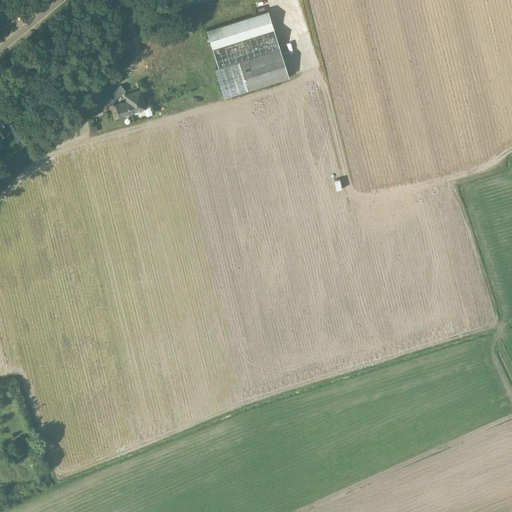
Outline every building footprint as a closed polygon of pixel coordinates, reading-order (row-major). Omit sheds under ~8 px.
[(205,31),(217,69),(213,70),(223,98),(288,77),(266,11),(205,31)] [(188,23),(176,27),(177,33),(171,35),(153,41),(157,53),(181,45),(184,55),(178,57),(182,68),(201,62),(188,23)] [(151,65),(159,92),(180,85),(174,65),(167,68),(166,66),(160,68),(159,63),(151,65)] [(98,114),(125,92),(121,87),(89,113),(92,117),(98,113),(98,114)] [(33,91),(29,94),(28,95),(35,102),(39,99),(33,91)] [(115,106),(119,118),(146,110),(140,91),(124,96),(126,102),(115,106)] [(13,134),(19,130),(14,122),(7,126),(13,134)]
